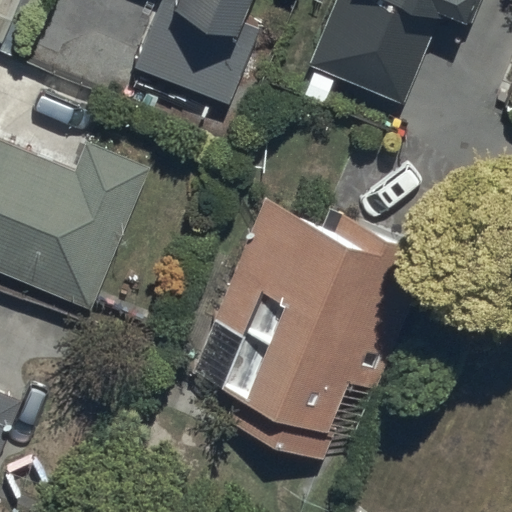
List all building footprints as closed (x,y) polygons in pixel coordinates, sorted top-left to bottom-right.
[(240,30),(251,0),(158,0),(134,62),(230,100),(255,36),(240,30)] [(331,0),(304,60),(401,104),(441,16),(463,26),(475,0),(331,0)] [(0,275),(88,312),(147,168),(85,143),(74,169),(0,138),(0,275)] [(263,196),(218,315),(194,377),(235,393),(225,419),(330,459),(342,428),(358,434),(431,244),(323,202),(317,216),(263,196)] [(0,452),(22,399),(0,389),(0,452)]
